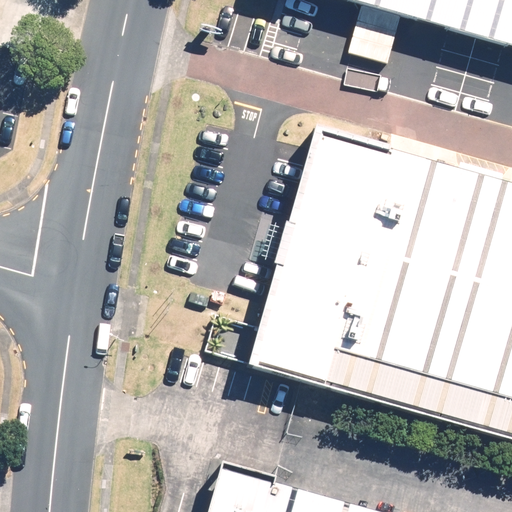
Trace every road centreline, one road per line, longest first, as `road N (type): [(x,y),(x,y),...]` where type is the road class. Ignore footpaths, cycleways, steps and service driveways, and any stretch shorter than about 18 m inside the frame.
road 1 (tertiary): [(130,0),(76,276)]
road 2 (tertiary): [(76,276),(46,511)]
road 3 (unknown): [(280,81),(229,289)]
